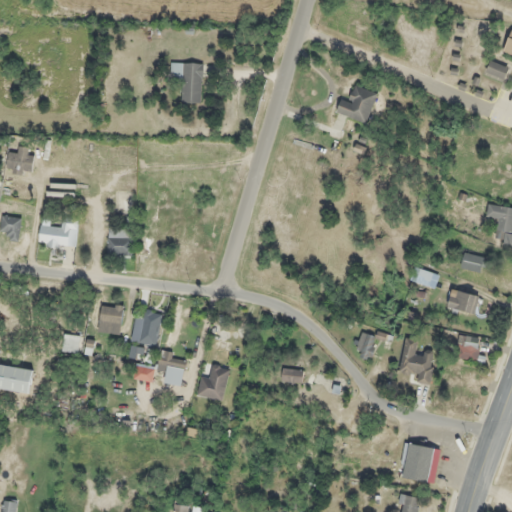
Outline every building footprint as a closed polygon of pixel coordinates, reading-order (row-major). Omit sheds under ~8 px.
[(485,72),(504,79),(508,67),(489,60),(485,72)] [(169,82),(181,82),(181,103),(202,103),(202,63),(170,62),(169,82)] [(340,99),(335,112),(365,123),(376,93),(354,85),(348,102),(340,99)] [(16,153),(10,151),(5,170),(29,176),(35,150),(18,146),(16,153)] [(511,238),(511,207),(487,204),(485,217),(496,218),(494,236),(511,238)] [(21,218),(2,215),(0,228),(0,236),(17,240),(21,218)] [(40,225),(39,245),(67,248),(68,228),(76,229),(77,219),(62,218),(61,227),(40,225)] [(125,228),(108,228),(108,256),(133,256),(133,236),(125,236),(125,228)] [(481,273),(485,257),(464,252),(460,267),(481,273)] [(432,273),(420,269),(416,282),(429,286),(432,273)] [(478,294),(450,289),(447,309),(475,313),(478,294)] [(98,331),(120,334),(123,305),(101,303),(98,331)] [(163,314),(139,308),(131,340),(155,346),(163,314)] [(369,360),(378,338),(363,332),(355,355),(369,360)] [(79,353),(81,335),(64,334),(62,351),(79,353)] [(479,337),(457,335),(456,358),(477,360),(479,337)] [(209,359),(228,362),(232,341),(212,338),(209,359)] [(434,354),(415,351),(417,340),(405,338),(399,371),(418,374),(417,382),(429,384),(434,354)] [(187,357),(161,351),(157,369),(166,372),(164,381),(181,385),(187,357)] [(0,388),(29,393),(33,370),(0,364),(0,388)] [(201,376),(197,394),(222,400),(229,369),(212,365),(210,378),(201,376)] [(301,382),(301,369),(281,369),(281,382),(301,382)] [(440,448),(406,443),(400,477),(434,483),(440,448)] [(399,511),(417,511),(418,496),(399,496),(399,511)] [(1,511),(15,511),(17,501),(3,500),(1,511)]
